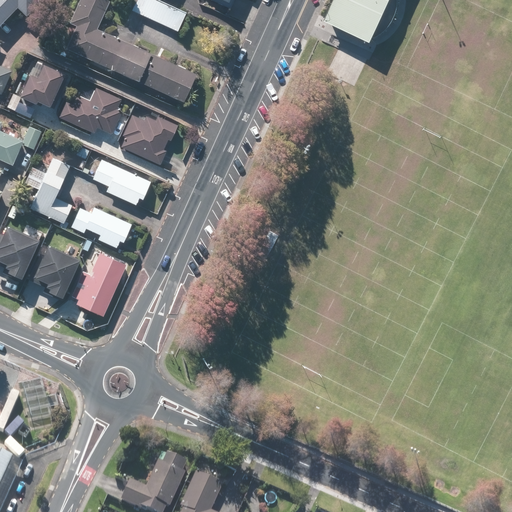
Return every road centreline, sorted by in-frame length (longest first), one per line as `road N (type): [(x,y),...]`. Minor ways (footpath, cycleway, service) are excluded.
road 1 (tertiary): [(167,278),(292,0)]
road 2 (residential): [(412,511),(213,424)]
